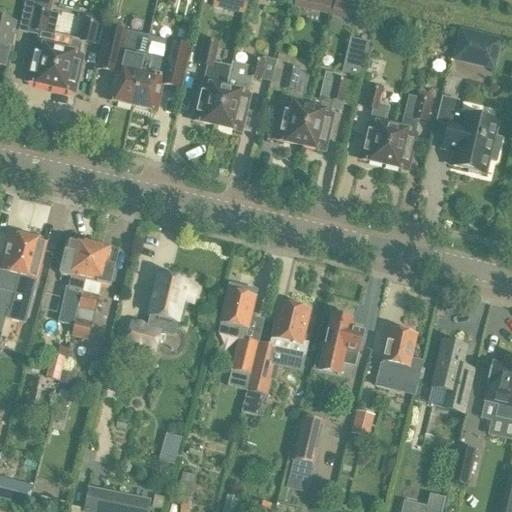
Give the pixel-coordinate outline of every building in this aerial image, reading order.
[(28,80),(52,86),(64,37),(54,35),(59,15),(50,13),(53,2),(44,0),(25,0),(19,28),(40,33),(28,80)] [(244,15),(247,0),(214,0),(212,8),(244,15)] [(295,0),(294,6),(311,11),(313,0),(295,0)] [(367,10),(354,15),(361,30),(374,25),(367,10)] [(0,64),(7,66),(11,49),(17,22),(8,20),(0,18),(0,64)] [(93,45),(98,24),(83,21),(79,40),(64,37),(52,86),(73,91),(84,43),(93,45)] [(108,27),(98,68),(118,73),(111,100),(132,105),(140,72),(149,36),(108,26),(108,27)] [(452,62),(495,72),(502,41),(460,30),(452,62)] [(140,72),(132,105),(154,110),(161,83),(180,88),(184,73),(190,46),(157,38),(149,36),(140,72)] [(208,67),(196,120),(218,125),(227,90),(226,90),(231,67),(223,65),(215,63),(219,44),(205,41),(199,65),(208,67)] [(360,77),(368,45),(352,41),(344,74),(360,77)] [(271,83),(276,62),(265,59),(264,63),(250,59),(248,67),(232,63),(231,67),(226,90),(227,90),(218,125),(238,130),(247,95),(249,95),(253,79),(271,83)] [(271,83),(282,86),(281,89),(290,91),(279,140),(301,144),(309,109),(301,107),(310,74),(300,71),(300,68),(276,62),(271,83)] [(309,109),(301,144),(322,149),(330,114),(332,115),(333,111),(342,114),(344,106),(355,109),(360,85),(341,81),(342,77),(325,73),(320,97),(319,101),(311,99),(309,109)] [(358,158),(384,164),(392,128),(385,126),(389,107),(381,105),(384,91),(369,88),(365,108),(374,110),(371,123),(366,122),(358,158)] [(426,123),(431,102),(432,102),(433,98),(429,94),(424,93),(419,95),(418,99),(408,97),(400,130),(392,128),(384,164),(410,170),(418,134),(414,133),(417,121),(426,123)] [(445,148),(456,151),(452,166),(470,170),(469,173),(481,176),(482,173),(486,174),(490,159),(497,161),(502,140),(495,138),(498,123),(465,115),(463,125),(451,122),(445,148)] [(0,271),(0,270),(0,333),(1,333),(4,323),(5,319),(7,312),(9,313),(28,237),(15,234),(14,237),(9,236),(0,271)] [(7,312),(5,319),(24,324),(25,321),(36,280),(37,280),(46,245),(40,244),(41,240),(28,237),(9,313),(7,312)] [(62,306),(59,324),(73,327),(77,309),(93,246),(76,241),(76,242),(68,240),(59,276),(72,279),(70,289),(66,288),(62,306)] [(93,246),(77,309),(94,313),(98,297),(98,296),(101,285),(109,287),(118,252),(110,250),(93,246)] [(242,259),(234,257),(230,270),(239,272),(242,259)] [(174,322),(179,323),(184,302),(189,303),(192,289),(182,287),(183,283),(158,278),(149,316),(154,317),(151,328),(132,324),(125,353),(154,360),(161,327),(172,330),(174,322)] [(229,286),(217,336),(238,341),(230,371),(236,372),(252,376),(259,345),(258,344),(244,341),(250,317),(257,293),(229,286)] [(252,376),(248,393),(267,398),(275,367),(281,369),(286,351),(306,356),(309,344),(301,342),(309,313),(280,305),(272,339),(270,348),(259,345),(252,376)] [(320,345),(317,357),(322,358),(319,370),(339,375),(341,363),(350,365),(355,363),(356,355),(362,333),(350,330),(352,322),(347,321),(348,318),(346,315),(340,313),(337,315),(336,318),(331,317),(325,346),(320,345)] [(74,327),(71,338),(88,342),(92,324),(75,320),(74,327)] [(390,332),(376,388),(391,391),(391,389),(415,395),(422,363),(412,361),(417,338),(390,332)] [(462,369),(467,349),(442,343),(442,341),(441,341),(430,390),(431,390),(431,389),(448,393),(444,409),(464,414),(463,415),(465,416),(475,370),(474,370),(474,371),(462,369)] [(65,358),(51,354),(45,378),(59,382),(61,372),(65,358)] [(491,363),(486,384),(489,385),(484,404),(497,407),(494,421),(511,425),(511,359),(505,358),(503,366),(491,363)] [(72,386),(74,375),(61,372),(59,382),(59,383),(72,386)] [(68,399),(70,392),(60,389),(58,397),(68,399)] [(369,439),(374,416),(355,411),(350,434),(369,439)] [(9,420),(0,417),(0,429),(7,431),(9,420)] [(304,421),(295,460),(313,464),(322,426),(304,421)] [(467,489),(475,452),(459,448),(451,485),(467,489)] [(511,511),(511,471),(510,471),(500,511),(511,511)] [(177,498),(189,500),(191,491),(194,476),(182,473),(179,488),(179,489),(177,498)] [(306,494),(309,479),(291,474),(288,489),(306,494)] [(15,503),(28,506),(31,497),(31,495),(33,486),(20,483),(15,503)] [(146,511),(148,503),(87,490),(82,511),(146,511)] [(64,511),(67,504),(41,497),(41,498),(31,495),(28,506),(52,511),(64,511)] [(442,511),(445,500),(430,496),(427,508),(426,511),(442,511)] [(269,511),(271,506),(257,502),(254,511),(269,511)]
